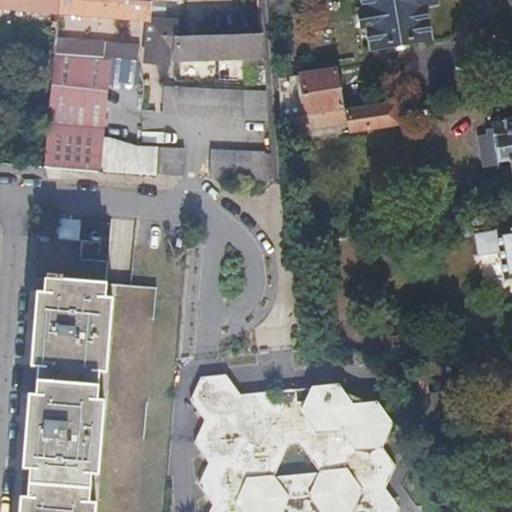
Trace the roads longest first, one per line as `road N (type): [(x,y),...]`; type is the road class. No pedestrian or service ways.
road 1 (residential): [(204,220),(180,209),(7,199)]
road 2 (residential): [(202,337),(228,328),(244,309),(249,285),(231,235),(204,220)]
road 3 (residential): [(0,323),(7,199)]
